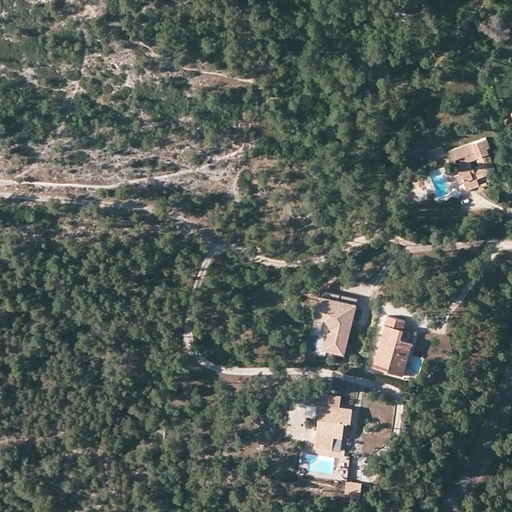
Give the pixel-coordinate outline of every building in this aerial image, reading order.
[(476,188),(472,179),(494,171),(486,146),(488,145),(485,137),(448,150),(451,159),(453,158),(458,156),(463,171),(454,174),(455,177),(457,182),(463,180),(467,191),(476,188)] [(453,158),(456,166),(445,170),(448,179),(455,177),(454,174),(463,171),(458,156),(453,158)] [(327,355),(340,359),(354,309),(337,304),(339,298),(319,292),(312,320),(322,323),(329,334),(323,338),(329,348),(327,355)] [(356,303),(339,298),(337,304),(354,309),(356,303)] [(399,337),(405,318),(386,313),(372,365),(402,373),(411,340),(399,337)] [(322,323),(312,320),(307,336),(320,339),(323,338),(329,334),(322,323)] [(327,355),(329,348),(323,338),(319,353),(327,355)] [(343,421),(349,422),(350,408),(337,407),(339,396),(304,392),(303,404),(318,405),(314,448),(331,450),(333,436),(341,437),(343,421)] [(332,478),(346,480),(349,455),(335,454),(332,478)] [(360,496),(361,481),(346,480),(345,495),(360,496)]
